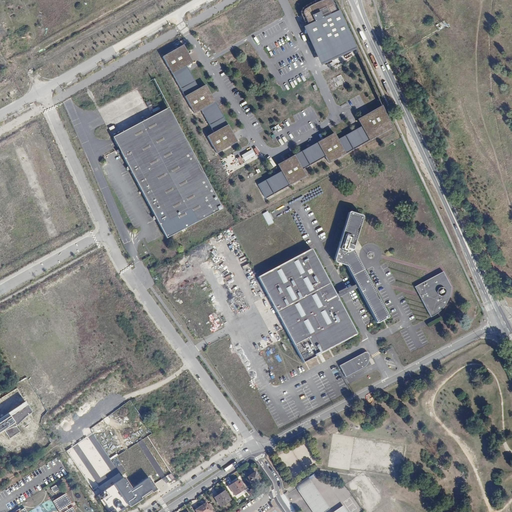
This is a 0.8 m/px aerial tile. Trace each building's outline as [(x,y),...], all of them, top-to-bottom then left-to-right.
[(301,26),(317,65),(354,51),(337,10),(333,11),(328,0),(324,0),(300,10),(305,24),(301,26)] [(171,75),(192,63),(181,45),(160,57),(171,75)] [(187,68),(172,75),(191,114),(200,110),(211,133),(205,136),(214,154),(235,144),(206,84),(197,89),(187,68)] [(338,82),(336,82),(337,87),(344,84),(341,75),(336,76),(338,82)] [(165,107),(115,132),(167,234),(222,206),(172,109),(171,108),(168,107),(165,107)] [(326,161),(392,130),(381,107),(355,119),(359,128),(336,139),(334,135),(274,163),(279,173),(257,183),(263,197),(305,178),(301,168),(324,158),(326,161)] [(251,150),(240,156),(243,162),(254,156),(251,150)] [(385,312),(351,246),(361,217),(360,214),(350,210),(346,212),(332,258),(332,260),(336,261),(338,260),(340,255),(373,318),(377,320),(385,316),(385,312)] [(267,211),(262,213),(268,225),(273,223),(267,211)] [(307,247),(255,274),(300,361),(353,334),(354,330),(312,248),(307,247)] [(440,270),(412,285),(428,315),(436,308),(441,301),(446,292),(449,285),(440,270)] [(318,355),(321,362),(332,358),(329,350),(318,355)] [(361,350),(336,363),(343,375),(362,365),(366,361),(367,354),(366,352),(361,350)] [(26,401),(0,417),(0,433),(5,431),(10,439),(20,432),(16,425),(32,412),(26,401)] [(66,451),(92,489),(119,472),(93,434),(66,451)] [(261,480),(257,473),(249,477),(253,484),(261,480)] [(131,488),(123,476),(96,495),(108,511),(121,511),(157,490),(147,477),(131,488)] [(346,511),(348,511),(343,503),(329,511),(325,511),(324,509),(330,505),(310,476),(297,485),(315,511),(346,511)] [(240,481),(231,487),(237,496),(246,490),(240,481)] [(61,508),(62,511),(60,511),(73,511),(70,506),(66,508),(65,506),(70,503),(64,492),(50,500),(56,511),(61,508)] [(226,492),(216,499),(222,507),(232,501),(226,492)]
